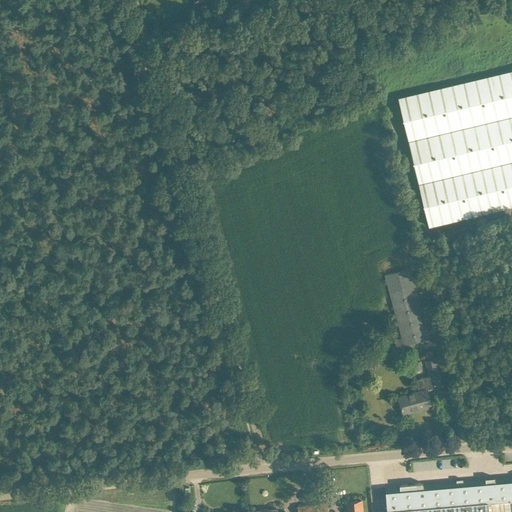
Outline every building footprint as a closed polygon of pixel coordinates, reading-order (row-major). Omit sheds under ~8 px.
[(234,0),(238,9),(252,4),(250,0),(234,0)] [(511,69),(398,97),(428,225),(511,205),(511,69)] [(385,274),(401,335),(402,337),(394,339),(397,351),(412,348),(411,343),(429,338),(411,267),(385,274)] [(416,379),(419,391),(399,396),(403,412),(417,408),(418,410),(431,406),(427,390),(433,388),(442,386),(435,357),(434,357),(432,350),(425,352),(427,359),(426,359),(430,372),(430,375),(416,379)] [(352,358),(355,370),(372,365),(368,354),(352,358)] [(400,486),(386,488),(386,498),(387,511),(488,511),(488,501),(511,498),(511,476),(423,484),(421,482),(413,483),(413,485),(408,486),(408,484),(402,484),(400,486)] [(347,511),(362,511),(362,500),(346,501),(347,511)] [(298,511),(327,511),(327,503),(298,506),(298,511)]
